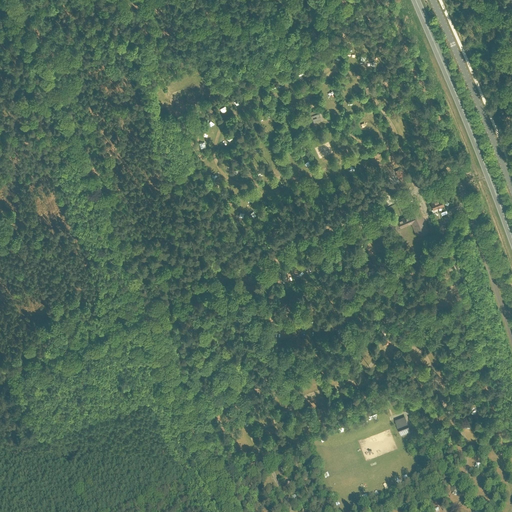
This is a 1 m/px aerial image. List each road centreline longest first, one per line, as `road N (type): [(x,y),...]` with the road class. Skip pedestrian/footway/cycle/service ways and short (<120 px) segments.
road 1 (trunk): [(511,236),(415,0)]
road 2 (tertiary): [(511,189),(433,0)]
road 3 (unclassified): [(511,339),(455,176),(427,184)]
road 4 (track): [(144,312),(0,377)]
